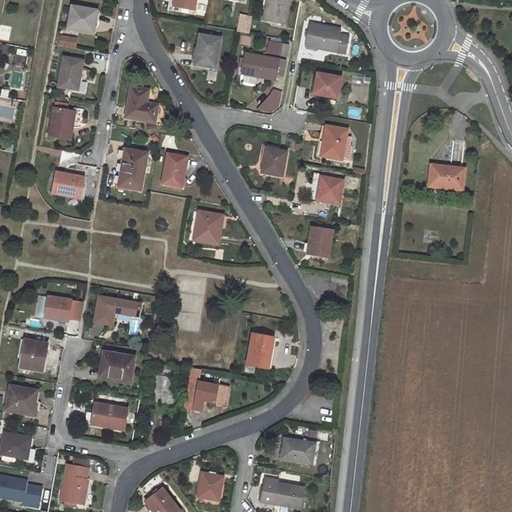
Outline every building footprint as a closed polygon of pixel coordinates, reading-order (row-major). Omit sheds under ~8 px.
[(196,0),(175,0),(174,7),(195,11),(196,0)] [(267,0),(263,20),(285,25),(289,0),(267,0)] [(97,11),(73,6),(68,29),(93,33),(97,11)] [(241,14),(239,28),(250,30),(253,16),(241,14)] [(340,30),(310,24),(306,47),(346,55),(349,38),(340,36),(340,30)] [(63,34),(60,45),(76,49),(79,38),(63,34)] [(221,39),(200,35),(195,65),(216,69),(221,39)] [(287,55),(289,44),(269,40),(267,51),(287,55)] [(280,59),(246,53),(242,74),(257,77),(276,80),(277,76),(284,77),(287,62),(280,61),(280,59)] [(84,60),(64,56),(59,87),(79,90),(84,60)] [(342,78),(316,73),(312,93),(338,98),(342,78)] [(240,84),(255,87),(257,77),(242,74),(240,84)] [(365,76),(354,74),(352,81),(364,83),(365,76)] [(149,90),(131,87),(126,117),(155,122),(158,104),(146,103),(149,90)] [(270,97),(257,110),(270,112),(279,105),(280,99),(270,97)] [(72,110),(54,106),(49,137),(70,141),(72,125),(70,125),(72,110)] [(352,148),(350,145),(352,138),(347,137),(348,130),(327,126),(321,156),(342,161),(342,159),(349,161),(352,148)] [(287,152),(266,148),(266,151),(263,150),(261,160),(264,160),(262,172),(283,176),(287,152)] [(148,153),(126,149),(119,186),(141,190),(148,153)] [(187,157),(167,154),(162,183),(182,187),(187,157)] [(429,187),(463,191),(465,168),(431,165),(429,187)] [(85,178),(55,173),(52,193),(81,199),(85,178)] [(344,181),(321,177),(317,201),(339,204),(344,181)] [(220,215),(199,212),(194,240),(218,245),(221,229),(218,228),(220,215)] [(332,231),(311,227),(307,254),(328,258),(332,231)] [(72,300),(48,296),(45,317),(68,321),(69,317),(72,300)] [(141,304),(99,297),(95,321),(112,325),(115,312),(139,316),(141,304)] [(84,302),(72,300),(69,317),(81,319),(84,302)] [(133,320),(131,333),(140,334),(142,318),(119,314),(118,317),(133,320)] [(273,338),(252,334),(247,365),(268,368),(273,338)] [(48,343),(26,340),(21,367),(43,371),(48,343)] [(135,358),(104,352),(100,375),(122,379),(121,381),(130,383),(135,358)] [(204,400),(224,404),(227,387),(199,382),(202,369),(192,367),(184,407),(202,410),(204,400)] [(178,378),(157,374),(153,395),(155,395),(153,403),(173,406),(178,378)] [(38,390),(11,385),(6,410),(36,416),(39,402),(36,401),(38,390)] [(128,409),(95,403),(91,424),(124,430),(128,409)] [(147,420),(139,419),(138,427),(146,428),(147,420)] [(32,437),(5,433),(1,454),(3,454),(18,457),(28,458),(32,437)] [(316,444),(285,438),(281,458),(312,464),(316,444)] [(89,468),(68,464),(61,501),(68,502),(76,503),(84,505),(89,479),(87,478),(89,468)] [(223,477),(203,473),(199,497),(219,501),(223,477)] [(28,481),(0,475),(0,496),(23,501),(23,504),(39,507),(43,487),(32,485),(30,494),(26,493),(27,485),(28,481)] [(262,502),(283,506),(282,511),(289,511),(290,507),(302,509),(306,488),(279,483),(279,481),(266,478),(262,502)] [(180,511),(163,489),(146,501),(154,511),(180,511)]
